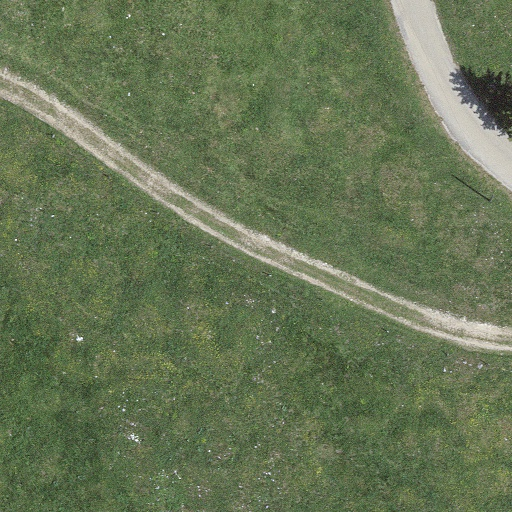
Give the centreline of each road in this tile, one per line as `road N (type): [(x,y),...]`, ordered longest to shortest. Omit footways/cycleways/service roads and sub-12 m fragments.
road 1 (track): [(511,336),(413,314),(276,257),(152,189),(83,131),(0,102)]
road 2 (unclassified): [(511,158),(455,108),(417,0)]
